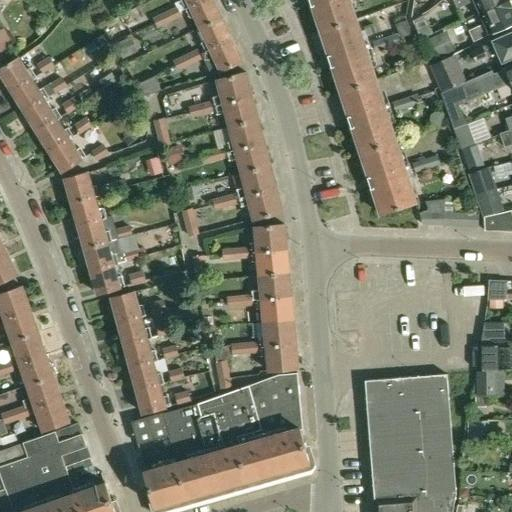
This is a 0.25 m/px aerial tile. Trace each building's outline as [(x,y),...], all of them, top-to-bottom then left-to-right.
[(182,0),(186,9),(204,0),(182,0)] [(213,0),(204,0),(186,9),(190,17),(194,16),(200,29),(222,18),(213,0)] [(417,203),(349,0),(310,0),(381,214),(417,203)] [(453,0),(457,8),(473,1),(478,13),(506,0),(453,0)] [(474,40),(488,34),(511,23),(511,0),(510,0),(506,0),(478,13),(483,24),(469,30),(474,40)] [(165,13),(170,22),(182,17),(177,7),(165,13)] [(158,28),(170,22),(165,13),(153,18),(158,28)] [(432,33),(424,15),(413,21),(421,38),(432,33)] [(202,42),(207,52),(232,39),(222,18),(200,29),(206,40),(202,42)] [(367,36),(376,33),(373,24),(364,27),(367,36)] [(0,63),(11,58),(8,51),(6,47),(4,43),(10,40),(7,34),(4,29),(0,31),(0,63)] [(455,51),(447,31),(426,40),(434,60),(455,51)] [(511,32),(470,52),(475,62),(498,51),(503,61),(511,57),(511,32)] [(376,51),(401,43),(398,34),(373,42),(376,51)] [(202,54),(212,75),(243,61),(232,39),(207,52),(202,54)] [(94,43),(86,48),(93,59),(101,53),(94,43)] [(198,49),(186,55),(190,64),(202,59),(198,49)] [(190,64),(186,55),(174,61),(178,70),(190,64)] [(54,64),(49,56),(37,63),(42,72),(54,64)] [(0,70),(0,72),(12,91),(31,78),(35,76),(30,68),(26,70),(19,58),(0,70)] [(434,67),(439,78),(460,69),(454,58),(434,67)] [(511,65),(493,74),(492,70),(455,87),(462,103),(466,101),(474,97),(504,84),(504,83),(510,80),(511,84),(511,65)] [(252,96),(246,72),(217,80),(221,95),(213,97),(214,100),(215,105),(252,96)] [(49,83),(54,92),(66,84),(61,76),(49,83)] [(31,78),(12,91),(24,111),(44,98),(48,96),(43,87),(39,90),(31,78)] [(421,103),(418,94),(393,102),(395,111),(421,103)] [(79,105),(74,96),(62,104),(67,112),(79,105)] [(229,126),(258,119),(252,96),(215,105),(217,111),(218,115),(225,113),(229,126)] [(24,111),(37,131),(56,119),(60,116),(55,108),(51,110),(43,99),(24,111)] [(217,111),(215,105),(214,100),(201,104),(204,114),(217,111)] [(192,117),(204,114),(201,104),(189,107),(189,108),(190,112),(192,117)] [(92,125),(87,117),(75,124),(80,133),(92,125)] [(154,120),(161,145),(162,147),(172,144),(165,117),(154,120)] [(37,131),(50,152),(68,139),(72,136),(67,128),(63,131),(56,119),(37,131)] [(264,142),(258,119),(229,126),(232,140),(225,142),(226,148),(228,152),(232,151),(235,150),(264,142)] [(467,123),(455,129),(454,129),(461,150),(476,144),(467,123)] [(140,136),(135,129),(123,139),(129,145),(140,136)] [(511,130),(510,131),(501,135),(505,148),(511,145),(511,130)] [(68,139),(50,152),(62,172),(72,165),(86,158),(80,149),(76,151),(68,139)] [(237,159),(241,173),(270,165),(264,142),(235,150),(232,151),(228,152),(229,156),(230,161),(237,159)] [(163,149),(167,165),(185,160),(180,143),(163,149)] [(92,151),(97,160),(109,152),(104,144),(92,151)] [(466,161),(481,156),(478,145),(463,150),(466,161)] [(218,150),(214,151),(217,159),(229,156),(228,152),(226,148),(218,150)] [(204,162),(217,159),(214,151),(202,154),(204,162)] [(441,165),(438,155),(413,163),(416,173),(441,165)] [(240,198),(277,188),(270,165),(241,173),(245,187),(238,189),(239,193),(240,198)] [(476,194),(496,189),(489,167),(469,173),(476,194)] [(92,186),(88,173),(65,179),(72,202),(95,196),(107,193),(104,183),(92,186)] [(117,179),(107,182),(110,192),(127,187),(125,179),(118,181),(117,179)] [(250,205),(253,219),(283,211),(277,188),(240,198),(242,203),(243,207),(250,205)] [(476,194),(484,216),(503,212),(496,189),(476,194)] [(239,193),(226,197),(229,207),(240,204),(242,203),(240,198),(239,193)] [(95,196),(72,202),(78,225),(101,219),(106,217),(103,208),(99,210),(95,196)] [(216,210),(229,207),(226,197),(213,200),(214,205),(216,210)] [(428,210),(419,213),(423,225),(478,226),(478,215),(454,214),(445,214),(445,203),(445,200),(425,201),(428,210)] [(124,203),(111,206),(113,216),(127,212),(124,203)] [(199,234),(193,208),(182,211),(189,237),(199,234)] [(484,216),(485,230),(511,230),(511,210),(509,211),(503,212),(484,216)] [(78,225),(85,248),(111,240),(109,231),(105,232),(101,219),(78,225)] [(254,227),(256,251),(287,248),(285,224),(254,227)] [(130,225),(116,229),(119,238),(132,234),(130,225)] [(117,239),(111,240),(108,241),(85,248),(91,271),(114,264),(126,261),(124,252),(123,252),(121,250),(117,239)] [(236,260),(250,259),(249,247),(236,248),(236,260)] [(137,248),(124,252),(126,261),(139,257),(139,256),(137,248)] [(223,260),(236,260),(236,248),(222,249),(223,260)] [(256,251),(258,275),(289,272),(287,248),(256,251)] [(8,253),(0,256),(0,283),(18,274),(8,253)] [(207,282),(205,256),(193,257),(196,283),(207,282)] [(98,294),(110,290),(125,286),(122,276),(118,277),(114,264),(91,271),(98,294)] [(143,271),(130,274),(132,284),(146,281),(143,271)] [(292,296),(289,272),(258,275),(260,290),(253,290),(253,295),(253,300),(261,299),(292,296)] [(489,280),(488,299),(491,299),(503,300),(507,300),(508,294),(508,280),(505,280),(489,280)] [(0,294),(0,307),(4,319),(31,310),(23,287),(12,291),(0,294)] [(118,321),(141,315),(145,314),(143,305),(138,306),(134,292),(112,298),(118,321)] [(240,296),(241,307),(254,306),(253,300),(253,295),(240,296)] [(240,296),(227,297),(228,308),(241,307),(240,296)] [(294,320),(292,296),(261,299),(263,323),(294,320)] [(151,303),(153,313),(167,309),(164,299),(151,303)] [(503,308),(503,300),(491,299),(490,307),(503,308)] [(39,332),(31,310),(4,319),(11,341),(39,332)] [(124,344),(147,338),(151,337),(149,328),(144,329),(141,315),(118,321),(124,344)] [(263,323),(266,347),(296,344),(294,320),(263,323)] [(172,331),(170,321),(156,325),(159,335),(172,331)] [(46,354),(39,332),(11,341),(16,354),(10,356),(11,360),(13,366),(19,363),(46,354)] [(484,334),(484,344),(497,344),(497,334),(484,334)] [(147,338),(124,344),(130,367),(153,361),(157,360),(155,351),(150,352),(147,338)] [(246,354),(260,353),(259,341),(245,343),(246,354)] [(232,355),(246,354),(245,343),(231,344),(232,355)] [(178,354),(176,344),(162,348),(165,357),(178,354)] [(229,344),(213,348),(216,360),(232,357),(229,344)] [(299,367),(296,344),(266,347),(268,370),(299,367)] [(501,346),(483,347),(483,371),(501,371),(501,346)] [(19,363),(27,386),(54,377),(46,354),(19,363)] [(227,359),(216,361),(217,367),(221,387),(231,385),(231,384),(227,359)] [(11,360),(0,364),(0,369),(2,375),(15,371),(13,366),(11,360)] [(130,367),(137,390),(159,384),(163,383),(161,373),(157,374),(153,361),(130,367)] [(184,377),(181,367),(168,371),(171,381),(184,377)] [(297,373),(278,375),(278,376),(156,414),(132,421),(136,438),(138,444),(161,438),(164,451),(174,449),(177,462),(146,471),(152,493),(156,507),(235,485),(310,463),(306,450),(300,430),(303,429),(297,373)] [(477,373),(477,394),(481,394),(493,394),(493,373),(481,373),(477,373)] [(452,511),(456,493),(447,374),(365,380),(375,511),(452,511)] [(34,408),(62,399),(54,377),(27,386),(31,398),(25,400),(26,405),(28,410),(34,408)] [(163,398),(159,384),(137,390),(143,413),(170,406),(167,396),(163,398)] [(175,394),(178,404),(191,400),(188,390),(175,394)] [(487,406),(487,397),(476,397),(476,406),(487,406)] [(42,431),(70,422),(62,399),(34,408),(42,431)] [(26,405),(14,409),(18,420),(30,416),(30,415),(28,410),(26,405)] [(14,409),(1,413),(3,419),(5,425),(18,420),(14,409)] [(73,488),(61,455),(87,447),(79,423),(44,435),(25,443),(0,451),(0,511),(116,511),(113,504),(106,482),(94,486),(74,494),(73,488)] [(487,439),(487,423),(467,423),(467,439),(487,439)] [(87,447),(61,455),(73,488),(80,485),(76,472),(84,469),(93,466),(87,447)] [(468,497),(468,488),(460,488),(460,497),(468,497)]
